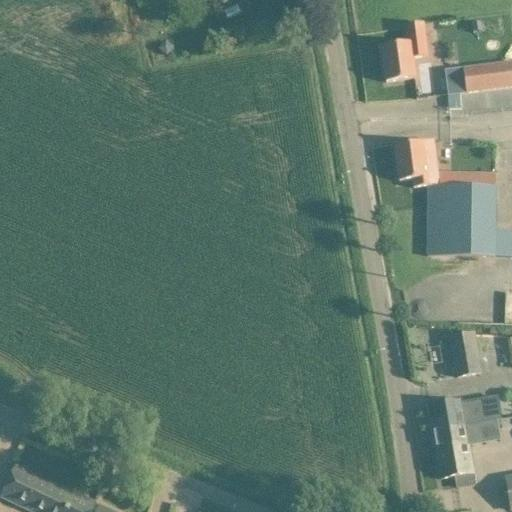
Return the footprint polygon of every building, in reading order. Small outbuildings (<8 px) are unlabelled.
[(428,58),(423,25),(405,27),(408,44),(382,48),(387,83),(416,80),(413,60),(428,58)] [(166,56),(173,48),(164,41),(158,50),(166,56)] [(511,62),(460,69),(463,93),(511,86),(511,62)] [(415,144),(395,147),(400,183),(413,181),(414,190),(430,187),(429,203),(428,257),(448,258),(494,260),(494,258),(494,256),(495,236),(495,232),(496,186),(450,185),(439,184),(437,174),(433,142),(428,143),(415,144)] [(463,295),(462,321),(507,321),(508,296),(463,295)] [(482,375),(476,336),(452,340),(458,379),(482,375)] [(448,404),(428,408),(435,449),(452,446),(449,430),(467,427),(491,423),(487,400),(463,404),(463,402),(448,404)] [(441,480),(474,475),(475,475),(467,427),(449,430),(452,446),(435,449),(441,480)] [(112,511),(15,466),(0,499),(28,511),(112,511)]
